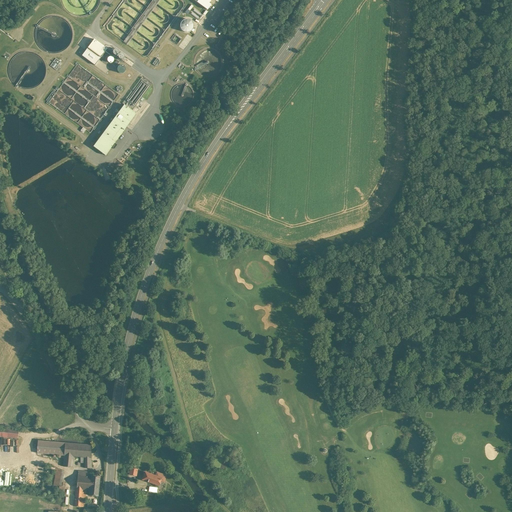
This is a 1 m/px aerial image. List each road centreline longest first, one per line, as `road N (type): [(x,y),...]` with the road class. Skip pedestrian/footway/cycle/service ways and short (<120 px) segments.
road 1 (secondary): [(323,0),(206,157),(164,233),(132,326),(114,429)]
road 2 (track): [(511,337),(474,0)]
road 3 (unclassified): [(114,429),(82,417),(24,309),(0,281)]
